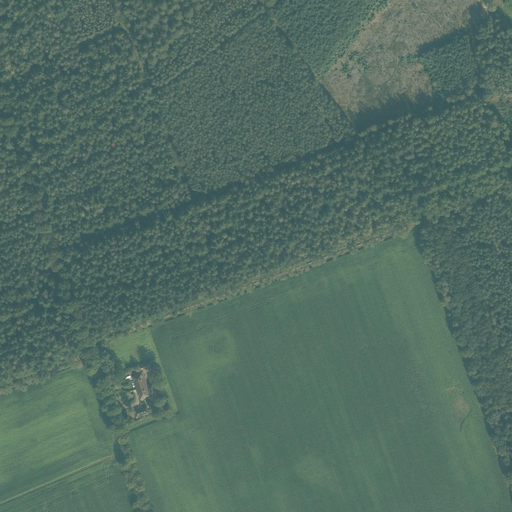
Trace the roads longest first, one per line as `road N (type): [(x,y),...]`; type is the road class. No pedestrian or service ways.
road 1 (track): [(48,249),(471,91)]
road 2 (unclassified): [(144,511),(9,141)]
road 3 (track): [(272,0),(146,92),(222,290)]
road 4 (track): [(511,202),(471,91),(470,35),(487,12)]
road 5 (track): [(0,80),(120,26),(146,92)]
road 6 (track): [(354,134),(255,0)]
